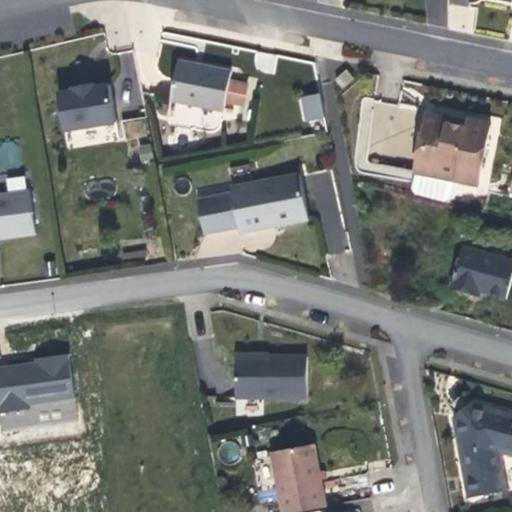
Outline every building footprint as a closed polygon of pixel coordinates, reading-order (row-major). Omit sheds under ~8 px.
[(223,115),(225,106),(228,86),(230,76),(179,65),(172,106),(223,115)] [(228,86),(225,106),(243,109),(246,90),(228,86)] [(62,136),(114,127),(108,88),(93,90),(93,88),(71,92),(71,95),(56,97),(62,136)] [(299,97),(304,122),(324,118),(319,93),(299,97)] [(128,140),(147,136),(143,117),(124,120),(128,140)] [(429,125),(419,176),(457,185),(482,190),(495,128),(473,124),(471,132),(453,128),(449,122),(438,119),(429,125)] [(416,192),(420,199),(447,207),(453,203),(457,185),(419,176),(416,192)] [(239,239),(308,225),(300,180),(231,193),(232,199),(197,205),(204,239),(238,233),(239,239)] [(0,243),(34,239),(28,197),(0,200),(0,243)] [(478,291),(484,293),(510,301),(511,294),(511,260),(469,247),(456,290),(476,296),(478,291)] [(70,356),(0,366),(0,420),(2,431),(79,420),(70,356)] [(239,398),(312,399),(311,357),(239,356),(239,398)] [(475,500),(511,491),(511,480),(507,453),(511,454),(511,413),(479,402),(458,419),(475,500)] [(279,451),(288,511),(311,511),(330,509),(320,443),(279,451)]
